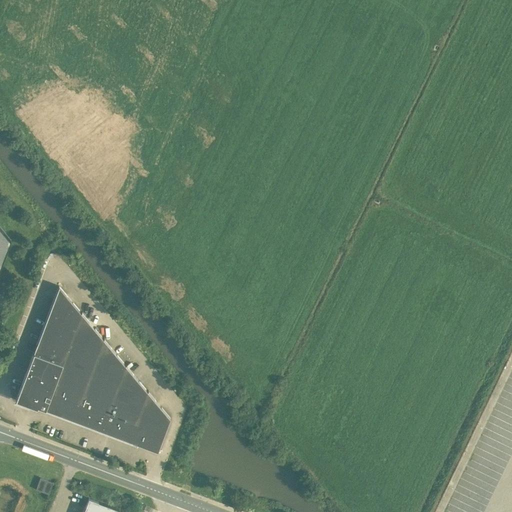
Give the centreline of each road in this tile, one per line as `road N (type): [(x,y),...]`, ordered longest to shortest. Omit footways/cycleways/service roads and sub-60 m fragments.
road 1 (unknown): [(161,461),(176,398),(64,271),(49,273),(44,283),(11,391)]
road 2 (residential): [(210,511),(0,432)]
road 3 (unknown): [(11,391),(161,461)]
